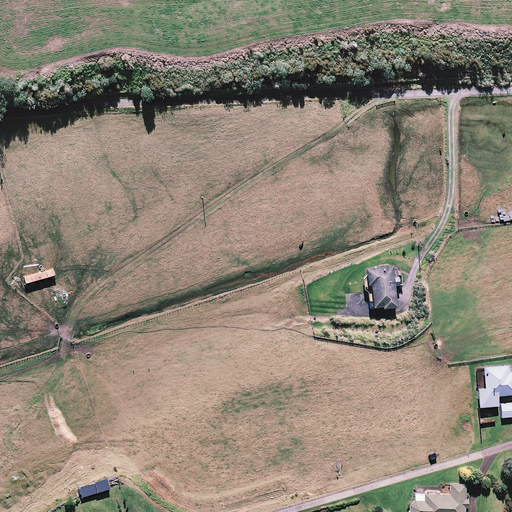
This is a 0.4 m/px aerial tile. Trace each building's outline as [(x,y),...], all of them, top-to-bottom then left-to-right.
[(54,274),(52,269),(25,277),(26,283),(54,274)] [(398,310),(393,269),(366,272),(369,290),(371,289),(374,311),(384,310),(384,311),(398,310)] [(60,292),(55,294),(60,308),(66,306),(60,292)] [(511,370),(507,371),(507,364),(482,366),(483,387),(476,388),(478,406),(497,405),(496,395),(511,393),(511,370)] [(511,416),(511,402),(499,403),(500,417),(511,416)] [(463,511),(464,507),(466,507),(466,498),(464,498),(464,483),(449,483),(449,494),(414,493),(414,500),(412,501),(411,502),(410,503),(409,504),(408,505),(407,506),(407,508),(407,509),(407,511),(463,511)] [(93,494),(90,485),(73,490),(76,500),(93,494)]
